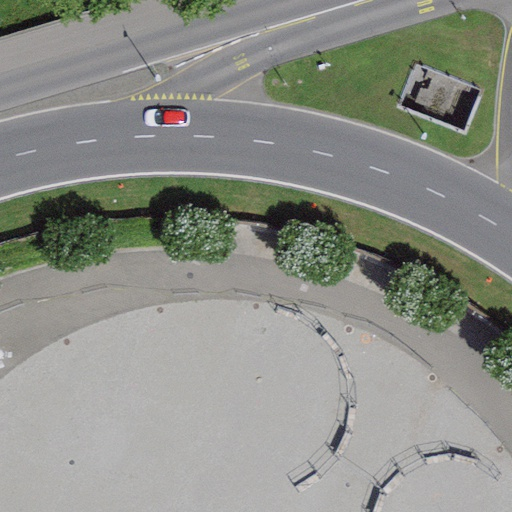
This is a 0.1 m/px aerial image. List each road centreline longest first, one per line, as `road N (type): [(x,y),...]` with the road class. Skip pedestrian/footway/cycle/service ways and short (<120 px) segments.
road 1 (primary): [(511,238),(427,191),(283,146),(137,137),(0,160)]
road 2 (residential): [(307,0),(0,93)]
